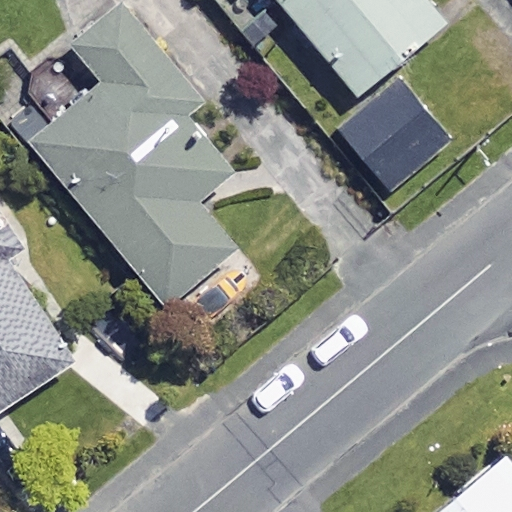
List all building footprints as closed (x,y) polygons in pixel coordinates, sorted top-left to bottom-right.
[(451,28),(428,0),(284,0),(365,98),(451,28)] [(209,106),(130,9),(81,49),(111,86),(40,144),(176,312),(247,254),(204,201),(237,174),(193,119),(209,106)] [(458,144),(406,81),(344,132),(396,195),(458,144)] [(0,418),(85,364),(0,233),(0,418)] [(511,511),(511,463),(451,511),(511,511)]
